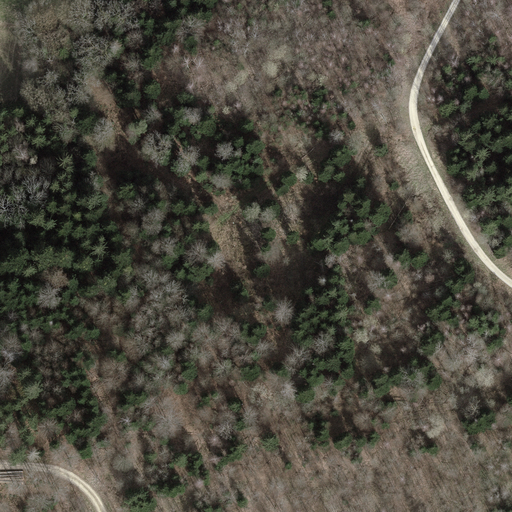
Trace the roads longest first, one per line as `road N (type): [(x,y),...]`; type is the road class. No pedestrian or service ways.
road 1 (track): [(511,283),(463,228),(415,126),(415,84),(455,0)]
road 2 (track): [(99,511),(93,496),(63,473),(0,464)]
